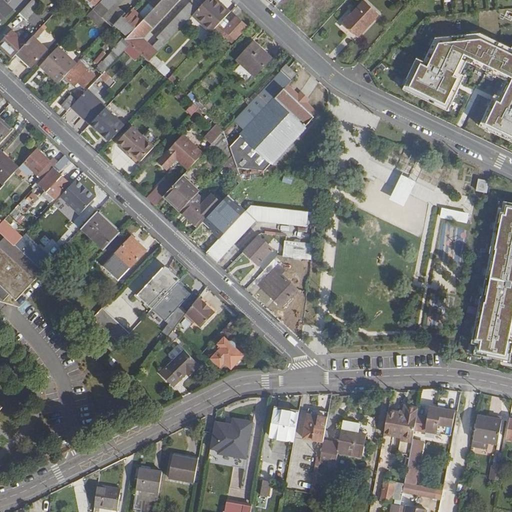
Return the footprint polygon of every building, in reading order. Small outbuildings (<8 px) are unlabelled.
[(0,0),(0,24),(13,9),(2,0),(0,0)] [(40,6),(34,0),(32,0),(20,13),(27,20),(40,6)] [(101,0),(93,9),(105,20),(112,27),(115,24),(115,23),(122,17),(125,14),(118,7),(125,0),(101,0)] [(115,24),(129,37),(126,40),(131,44),(142,54),(149,62),(155,56),(176,34),(194,14),(206,0),(192,0),(157,38),(159,40),(153,46),(145,38),(179,0),(151,0),(149,2),(138,14),(133,10),(127,15),(125,14),(122,17),(115,23),(115,24)] [(231,12),(218,0),(206,0),(194,14),(213,32),(217,28),(227,17),(231,12)] [(380,14),(365,1),(344,23),(359,36),(380,14)] [(87,16),(99,26),(105,20),(93,9),(87,16)] [(247,27),(237,17),(232,23),(227,17),(217,28),(232,42),(247,27)] [(12,30),(0,43),(0,46),(13,58),(17,54),(26,44),(12,30)] [(404,89),(449,110),(466,76),(462,73),(468,61),(488,71),(487,73),(497,77),(498,76),(508,80),(500,96),(496,94),(480,126),(511,141),(511,47),(482,33),(437,37),(425,61),(418,58),(408,78),(409,79),(404,89)] [(111,43),(117,48),(125,39),(119,34),(111,43)] [(33,37),(26,44),(17,54),(32,67),(48,51),(33,37)] [(117,48),(99,67),(104,72),(105,72),(125,51),(131,44),(126,40),(125,39),(117,48)] [(272,59),(255,43),(239,61),(255,76),(272,59)] [(135,61),(142,54),(131,44),(125,51),(135,61)] [(77,64),(58,47),(40,65),(47,71),(48,70),(60,82),(65,77),(77,64)] [(92,60),(96,64),(105,56),(101,51),(92,60)] [(164,64),(155,56),(149,62),(158,70),(164,64)] [(79,62),(77,64),(65,77),(75,86),(78,83),(84,88),(94,75),(79,62)] [(286,65),(249,105),(225,132),(233,156),(238,168),(264,171),(306,127),(305,127),(314,117),(285,89),(289,85),(292,81),(291,80),(297,75),(286,65)] [(109,75),(105,72),(104,72),(100,78),(103,81),(109,75)] [(180,83),(172,75),(168,80),(176,87),(180,83)] [(100,92),(93,85),(88,90),(103,105),(107,101),(99,94),(100,92)] [(285,89),(314,117),(319,113),(308,103),(310,100),(301,91),(298,94),(289,85),(285,89)] [(77,101),(72,107),(90,124),(91,123),(106,108),(88,90),(84,95),(77,101)] [(80,91),(74,98),(77,101),(84,95),(80,91)] [(175,97),(188,109),(193,103),(180,91),(175,97)] [(198,99),(191,92),(187,97),(194,103),(198,99)] [(72,96),(62,106),(68,111),(72,107),(77,101),(72,96)] [(188,109),(186,111),(191,116),(199,108),(193,103),(188,109)] [(106,108),(91,123),(110,141),(125,126),(106,108)] [(0,117),(0,143),(13,130),(0,117)] [(224,131),(216,124),(204,138),(211,145),(224,131)] [(154,147),(132,127),(118,142),(131,154),(133,153),(142,161),(154,147)] [(225,132),(218,138),(231,158),(233,156),(225,132)] [(167,169),(177,159),(189,170),(204,154),(184,136),(160,162),(167,169)] [(226,160),(222,164),(223,166),(231,158),(218,138),(210,147),(215,151),(216,150),(224,156),(226,160)] [(39,176),(43,180),(59,162),(54,158),(50,162),(37,149),(25,163),(33,171),(39,176)] [(1,152),(0,152),(0,179),(5,184),(19,169),(20,168),(1,152)] [(65,156),(59,162),(43,180),(39,183),(47,191),(55,199),(70,184),(59,174),(71,161),(65,156)] [(231,158),(223,166),(240,184),(243,181),(238,168),(233,156),(231,158)] [(20,168),(19,169),(28,176),(33,171),(25,163),(20,168)] [(319,168),(307,166),(306,174),(318,175),(319,168)] [(415,182),(402,175),(393,194),(406,200),(415,182)] [(175,186),(172,189),(167,195),(183,210),(197,195),(199,192),(183,177),(175,186)] [(168,180),(165,183),(172,189),(175,186),(168,180)] [(486,193),(488,182),(479,180),(477,191),(486,193)] [(165,183),(164,182),(148,198),(156,206),(167,195),(172,189),(165,183)] [(86,188),(81,194),(72,186),(62,197),(81,215),(96,198),(86,188)] [(304,191),(263,187),(252,206),(309,212),(317,213),(319,196),(307,195),(304,191)] [(47,191),(43,196),(51,204),(55,199),(47,191)] [(197,195),(183,210),(181,211),(199,228),(206,220),(214,211),(197,195)] [(245,199),(231,216),(237,221),(252,205),(245,199)] [(511,202),(504,201),(502,207),(499,207),(490,253),(491,253),(482,294),(481,293),(471,343),(475,344),(473,354),(509,361),(511,346),(511,202)] [(252,205),(237,221),(208,254),(218,263),(256,222),(307,227),(309,212),(252,206),(252,205)] [(468,215),(442,209),(441,217),(466,222),(468,215)] [(9,217),(20,224),(24,217),(13,210),(9,217)] [(97,213),(82,229),(105,251),(120,234),(97,213)] [(215,219),(211,224),(206,220),(199,228),(196,231),(210,243),(224,227),(215,219)] [(0,225),(0,232),(15,247),(16,246),(21,240),(15,234),(3,223),(2,224),(0,225)] [(22,226),(15,234),(21,240),(25,236),(29,232),(22,226)] [(21,240),(16,246),(42,271),(43,272),(53,261),(43,251),(42,252),(25,236),(21,240)] [(134,236),(131,239),(146,253),(148,250),(134,236)] [(278,256),(258,237),(244,251),(264,270),(274,260),(278,256)] [(0,284),(1,284),(11,293),(14,295),(17,298),(21,294),(34,280),(42,271),(16,246),(15,247),(7,239),(0,246),(0,284)] [(106,268),(119,281),(146,253),(131,239),(106,268)] [(314,244),(285,242),(284,257),(312,260),(314,244)] [(281,274),(284,271),(274,260),(264,270),(255,280),(282,306),(297,290),(281,274)] [(166,266),(138,296),(153,309),(162,299),(180,280),(166,266)] [(191,290),(180,280),(162,299),(174,310),(191,290)] [(1,284),(0,284),(0,295),(5,300),(11,293),(1,284)] [(200,297),(189,311),(185,317),(194,324),(196,322),(201,327),(203,328),(215,315),(208,308),(210,307),(200,297)] [(165,329),(162,334),(168,339),(174,332),(185,317),(189,311),(184,306),(165,326),(167,327),(165,329)] [(210,307),(208,308),(215,315),(217,313),(210,307)] [(103,309),(93,319),(120,345),(130,334),(103,309)] [(179,337),(174,332),(168,339),(173,344),(179,337)] [(118,345),(111,339),(106,345),(112,351),(118,345)] [(220,345),(223,348),(213,359),(222,367),(226,363),(232,369),(244,357),(236,349),(236,345),(234,343),(229,343),(225,339),(220,345)] [(174,387),(198,364),(185,351),(161,374),(174,387)] [(405,413),(388,410),(384,434),(403,437),(403,439),(413,441),(419,408),(406,406),(405,413)] [(451,435),(455,411),(430,406),(426,429),(451,435)] [(276,410),(270,436),(294,441),(299,414),(276,410)] [(307,414),(303,438),(324,441),(328,418),(307,414)] [(503,420),(477,415),(472,447),(486,449),(488,442),(498,444),(503,420)] [(86,426),(88,433),(95,431),(93,424),(86,426)] [(324,441),(319,463),(326,464),(327,460),(336,461),(337,452),(362,456),(367,434),(342,430),(339,443),(324,441)] [(422,445),(414,443),(406,484),(415,485),(422,445)] [(243,476),(246,455),(218,450),(214,471),(243,476)] [(173,456),(169,478),(194,483),(198,460),(173,456)] [(488,480),(498,481),(499,466),(490,465),(488,480)] [(145,510),(144,511),(155,511),(162,471),(139,468),(133,508),(145,510)] [(270,496),(272,482),(263,480),(260,495),(270,496)] [(399,511),(403,492),(405,484),(384,480),(381,500),(392,503),(390,511),(399,511)] [(436,498),(437,490),(415,485),(406,484),(405,483),(405,484),(403,492),(436,498)] [(121,489),(97,485),(93,506),(117,510),(121,489)] [(250,511),(251,506),(227,502),(225,511),(250,511)]
